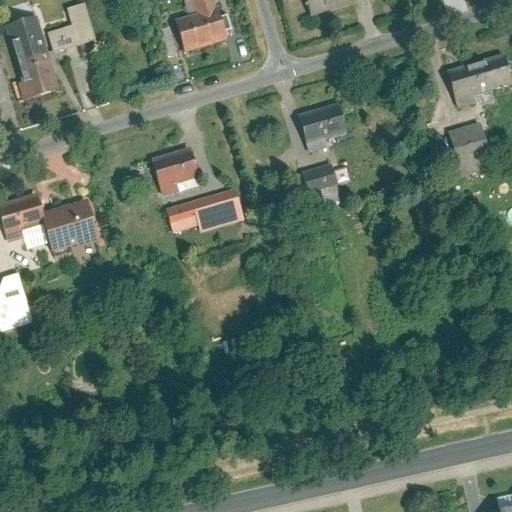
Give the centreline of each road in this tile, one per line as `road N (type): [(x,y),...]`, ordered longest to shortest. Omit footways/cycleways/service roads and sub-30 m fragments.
road 1 (residential): [(0,162),(290,74)]
road 2 (tertiary): [(225,511),(511,446)]
road 3 (residential): [(290,74),(511,7)]
